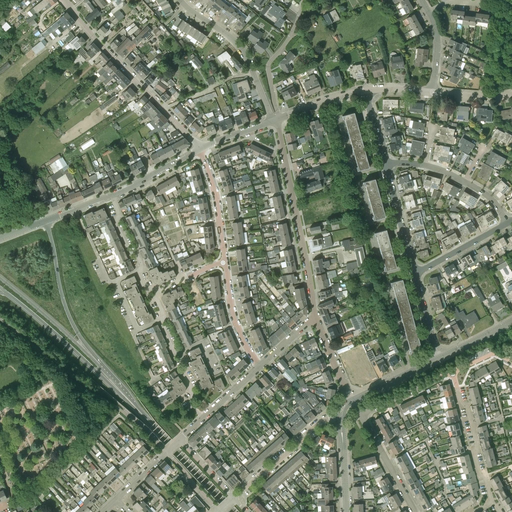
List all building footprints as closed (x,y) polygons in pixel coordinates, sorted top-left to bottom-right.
[(44,11),(53,5),(57,1),(56,0),(42,0),(32,8),(30,10),(34,15),(42,9),(44,11)] [(90,3),(90,2),(87,0),(85,0),(83,2),(90,13),(94,10),(90,3)] [(106,5),(105,4),(101,0),(94,0),(102,9),(106,5)] [(206,8),(208,10),(211,6),(215,0),(209,0),(206,3),(208,5),(206,8)] [(210,10),(212,12),(222,0),(215,0),(211,6),(213,7),(210,10)] [(217,10),(219,12),(227,2),(224,0),(222,0),(212,12),(215,14),(217,10)] [(402,8),(410,4),(407,0),(404,0),(399,3),(402,8)] [(101,36),(104,34),(110,29),(113,26),(113,27),(119,21),(119,22),(125,17),(119,10),(126,4),(123,1),(122,2),(115,7),(110,11),(116,18),(111,22),(112,23),(106,28),(104,25),(96,31),(101,36)] [(162,10),(170,6),(168,1),(167,2),(160,5),(162,10)] [(220,18),(221,17),(229,7),(230,6),(231,4),(227,1),(227,2),(219,12),(221,13),(218,17),(220,18)] [(402,8),(405,14),(413,10),(410,4),(402,8)] [(278,30),(284,21),(281,18),(285,13),(273,5),(268,12),(278,19),(273,26),(278,30)] [(162,10),(165,16),(173,12),(170,6),(162,10)] [(226,16),(227,17),(234,9),(230,6),(229,7),(221,17),(223,19),(226,16)] [(85,19),(88,23),(100,12),(96,8),(85,19)] [(227,22),(228,24),(238,13),(234,9),(227,17),(229,19),(227,22)] [(328,25),(339,19),(335,10),(323,16),(328,25)] [(51,33),(57,28),(71,17),(66,12),(59,18),(59,19),(41,34),(44,38),(51,33)] [(233,22),(235,24),(241,16),(238,13),(228,24),(231,25),(233,22)] [(24,23),(27,25),(36,18),(37,17),(35,15),(24,23)] [(409,24),(417,20),(413,15),(406,19),(409,24)] [(241,30),(246,24),(243,22),(246,19),(241,16),(235,24),(237,25),(234,28),(236,30),(238,28),(241,30)] [(462,24),(469,25),(470,17),(464,16),(463,20),(462,24)] [(67,28),(68,28),(75,22),(71,17),(57,28),(51,33),(55,38),(67,28)] [(173,25),(178,28),(183,21),(178,17),(173,25)] [(36,18),(27,25),(29,28),(30,27),(31,29),(37,24),(39,22),(36,18)] [(182,33),(187,36),(187,34),(192,27),(190,25),(191,25),(193,22),(190,20),(187,24),(188,24),(183,31),(182,31),(182,33)] [(412,30),(420,26),(417,20),(409,24),(412,30)] [(178,28),(182,31),(183,31),(188,24),(187,24),(183,21),(178,28)] [(1,27),(6,32),(11,27),(6,22),(1,27)] [(138,29),(136,27),(133,23),(129,26),(131,29),(127,32),(130,36),(138,29)] [(157,36),(161,32),(157,28),(153,32),(149,28),(148,26),(145,28),(138,34),(139,35),(143,39),(145,37),(147,39),(148,37),(150,39),(155,35),(157,36)] [(412,30),(415,35),(423,31),(420,26),(412,30)] [(187,34),(188,34),(192,37),(197,30),(192,27),(187,34)] [(109,45),(114,50),(121,43),(126,37),(126,32),(123,28),(118,33),(121,36),(122,34),(123,35),(118,41),(116,39),(109,45)] [(196,42),(201,45),(207,37),(204,35),(205,34),(207,32),(204,30),(202,33),(197,30),(192,37),(197,41),(196,42)] [(254,43),(254,44),(255,45),(258,40),(258,41),(263,34),(259,31),(257,33),(252,30),(247,38),(254,43)] [(132,34),(128,38),(115,51),(118,54),(131,41),(135,38),(132,34)] [(132,42),(136,46),(143,39),(139,35),(132,41),(132,42)] [(79,45),(80,46),(85,42),(81,37),(79,39),(77,36),(67,45),(72,51),(79,45)] [(458,52),(463,54),(459,52),(462,44),(450,39),(449,43),(452,45),(453,44),(454,45),(453,49),(452,49),(459,52),(458,52)] [(262,43),(258,41),(258,40),(255,45),(253,48),(261,54),(268,44),(264,41),(262,43)] [(45,47),(40,41),(31,49),(35,54),(45,47)] [(136,46),(132,42),(126,48),(130,52),(136,46)] [(88,61),(91,58),(100,51),(93,43),(89,47),(91,49),(86,53),(82,48),(79,51),(88,62),(88,61)] [(452,52),(454,53),(452,58),(460,61),(463,54),(458,52),(459,52),(452,49),(453,49),(450,48),(448,52),(452,53),(452,52)] [(416,60),(415,60),(415,66),(421,66),(422,61),(426,62),(427,50),(417,49),(416,60)] [(100,61),(96,65),(99,69),(109,60),(100,51),(91,58),(88,61),(92,66),(94,63),(93,61),(98,56),(100,58),(99,59),(100,61)] [(226,59),(227,61),(231,57),(226,51),(216,57),(220,63),(226,59)] [(285,74),(292,70),(290,65),(289,66),(289,64),(292,61),(296,57),(290,52),(288,53),(279,63),(285,74)] [(141,59),(137,55),(136,57),(132,53),(124,60),(129,65),(132,62),(135,64),(140,59),(141,59)] [(181,63),(187,57),(184,54),(178,59),(181,63)] [(187,64),(191,60),(199,69),(203,65),(195,57),(193,54),(190,56),(184,61),(187,64)] [(401,55),(390,57),(392,69),(403,67),(401,55)] [(452,66),(458,69),(460,70),(460,69),(463,62),(460,61),(452,58),(449,56),(448,60),(451,62),(452,61),(454,62),(452,66)] [(231,57),(227,61),(228,61),(231,65),(232,64),(238,70),(242,67),(237,62),(232,57),(231,58),(231,57)] [(147,65),(138,74),(143,79),(150,72),(147,70),(155,63),(153,60),(149,63),(147,65)] [(98,73),(100,76),(102,75),(106,71),(113,64),(110,61),(106,65),(98,73)] [(140,62),(133,69),(138,74),(147,65),(145,63),(143,65),(140,62)] [(377,64),(370,65),(373,73),(375,73),(376,76),(384,74),(381,62),(377,63),(377,64)] [(102,75),(106,79),(110,76),(117,69),(113,64),(106,71),(102,75)] [(349,69),(350,76),(350,77),(351,77),(351,80),(359,78),(360,80),(364,79),(363,74),(367,72),(365,64),(356,67),(356,65),(352,66),(352,68),(349,69)] [(458,69),(452,66),(449,65),(447,69),(451,70),(451,69),(453,70),(451,75),(452,75),(451,78),(453,79),(457,81),(458,81),(459,78),(457,77),(460,70),(460,69),(460,70),(458,69)] [(121,79),(124,76),(117,69),(110,76),(106,79),(103,82),(105,85),(113,78),(116,82),(120,78),(121,79)] [(330,76),(327,77),(330,87),(336,85),(342,83),(337,70),(329,72),(330,76)] [(149,75),(144,80),(149,85),(155,80),(153,79),(157,75),(153,71),(149,75)] [(304,83),(303,83),(308,94),(317,90),(317,91),(321,90),(316,78),(315,78),(314,74),(302,80),(304,83)] [(116,82),(123,89),(130,82),(124,76),(121,79),(120,78),(116,82)] [(166,82),(162,79),(156,87),(163,92),(169,84),(166,82)] [(172,87),(175,84),(171,79),(166,82),(169,84),(172,87)] [(247,79),(235,83),(239,94),(236,95),(238,103),(247,100),(245,93),(250,91),(247,79)] [(286,88),(291,97),(297,94),(292,85),(286,88)] [(126,101),(129,100),(133,96),(134,97),(136,95),(132,91),(133,91),(133,90),(132,91),(129,88),(127,91),(126,90),(121,94),(126,101)] [(285,100),(291,97),(286,88),(280,91),(281,93),(281,94),(285,100)] [(170,98),(169,96),(165,92),(160,97),(165,103),(170,98)] [(114,95),(102,104),(105,108),(117,99),(114,95)] [(140,106),(141,107),(148,100),(144,96),(136,104),(134,100),(129,103),(131,106),(132,105),(136,109),(140,106)] [(76,97),(66,105),(69,108),(78,100),(76,97)] [(177,114),(183,109),(186,107),(187,107),(192,102),(190,99),(186,101),(187,101),(181,107),(178,105),(176,107),(175,107),(175,108),(173,110),(177,114)] [(388,107),(398,107),(398,100),(383,100),(383,105),(383,110),(388,110),(388,107)] [(144,114),(144,113),(145,112),(152,105),(149,101),(140,109),(144,114)] [(246,110),(248,115),(250,120),(257,117),(255,111),(251,113),(248,106),(250,105),(249,102),(244,104),(246,110)] [(424,104),(410,102),(409,112),(414,112),(414,110),(423,111),(423,108),(424,108),(424,107),(423,107),(424,104)] [(155,121),(162,115),(152,105),(145,112),(146,113),(145,114),(148,117),(151,115),(153,118),(154,120),(154,119),(154,120),(155,121)] [(447,121),(448,106),(449,106),(438,105),(437,112),(441,112),(440,121),(442,121),(442,123),(446,123),(446,121),(447,121)] [(469,113),(469,112),(469,107),(457,106),(457,107),(458,107),(457,115),(457,118),(463,119),(463,121),(468,121),(469,113)] [(184,117),(185,116),(187,114),(188,114),(189,113),(190,111),(187,107),(186,107),(183,109),(177,114),(182,119),(184,117)] [(501,120),(511,118),(511,107),(511,109),(502,111),(503,112),(500,113),(501,120)] [(486,121),(492,122),(493,110),(487,110),(487,109),(487,110),(483,110),(483,109),(477,108),(476,115),(486,116),(486,121)] [(189,113),(190,115),(183,121),(188,126),(196,118),(192,114),(194,111),(192,109),(190,111),(189,113)] [(239,113),(243,123),(248,121),(246,116),(248,115),(246,110),(239,113)] [(220,129),(221,128),(222,131),(227,129),(224,121),(222,116),(215,118),(212,112),(208,114),(209,118),(211,117),(212,121),(213,124),(216,123),(217,124),(218,123),(220,129)] [(237,125),(243,123),(239,113),(233,115),(237,125)] [(343,116),(348,134),(359,131),(354,113),(342,116),(343,116)] [(384,119),(382,120),(384,126),(392,124),(395,123),(393,117),(392,117),(392,115),(390,115),(388,114),(383,115),(384,119)] [(157,132),(158,133),(168,126),(170,124),(170,123),(169,124),(167,121),(162,115),(155,121),(154,120),(150,122),(155,128),(150,132),(152,135),(157,132)] [(225,120),(228,128),(233,127),(232,124),(233,124),(230,118),(225,120)] [(324,131),(322,126),(321,122),(318,122),(317,120),(310,122),(312,128),(311,129),(314,137),(315,137),(315,139),(322,137),(322,135),(321,132),(324,131)] [(410,120),(408,128),(411,128),(423,131),(425,124),(420,123),(421,121),(419,120),(418,122),(410,120)] [(195,133),(196,131),(201,126),(197,121),(195,122),(189,127),(195,133)] [(389,135),(398,132),(397,129),(394,130),(392,124),(384,126),(386,132),(389,132),(389,135)] [(209,136),(216,133),(213,125),(206,127),(209,136)] [(482,133),(483,129),(476,129),(476,125),(472,125),(472,132),(472,134),(482,138),(482,133)] [(454,137),(455,129),(449,128),(449,127),(447,127),(447,128),(442,127),(441,134),(454,137)] [(416,138),(418,138),(418,137),(422,138),(423,131),(411,128),(410,131),(408,130),(407,135),(416,137),(416,138)] [(507,144),(509,141),(511,142),(511,136),(511,137),(511,136),(511,135),(505,132),(505,133),(496,128),(491,138),(494,140),(496,137),(500,139),(500,140),(501,139),(508,143),(507,144)] [(353,152),(364,150),(359,131),(348,134),(353,152)] [(287,143),(295,140),(293,132),(285,134),(287,143)] [(390,137),(392,144),(400,142),(401,142),(399,135),(398,135),(398,134),(398,132),(389,135),(390,137)] [(177,142),(181,150),(189,145),(189,144),(180,133),(172,138),(173,141),(175,140),(176,142),(176,143),(177,142)] [(439,141),(454,144),(455,137),(454,137),(441,134),(439,141)] [(92,138),(80,146),(83,150),(95,142),(92,138)] [(459,142),(464,145),(461,151),(462,151),(468,155),(474,144),(462,138),(459,142)] [(287,143),(289,150),(297,149),(296,146),(300,145),(298,139),(295,140),(287,143)] [(405,146),(422,149),(424,143),(412,140),(411,143),(406,142),(406,145),(405,145),(405,146)] [(176,142),(170,145),(174,153),(181,150),(177,142),(176,143),(176,142)] [(406,154),(405,150),(405,146),(405,145),(401,145),(400,142),(392,144),(389,144),(391,151),(399,149),(402,148),(402,154),(406,154)] [(247,152),(252,154),(256,147),(251,144),(250,146),(247,145),(244,150),(247,151),(247,152)] [(163,149),(167,157),(174,153),(170,145),(163,149)] [(242,153),(245,152),(243,146),(240,147),(239,145),(233,147),(236,155),(242,153)] [(434,152),(448,155),(450,148),(443,146),(443,147),(436,145),(434,152)] [(422,149),(405,146),(405,150),(410,150),(409,154),(421,156),(422,149)] [(228,149),(231,157),(236,155),(233,147),(228,149)] [(261,149),(256,147),(252,154),(257,157),(261,149)] [(160,161),(167,157),(163,149),(156,152),(160,161)] [(229,158),(231,157),(228,149),(223,151),(226,159),(229,158)] [(261,149),(257,157),(262,159),(266,152),(261,149)] [(358,170),(357,171),(369,168),(364,150),(353,152),(358,170)] [(222,163),(221,161),(226,159),(223,151),(218,153),(218,154),(214,155),(218,164),(222,163)] [(468,155),(462,151),(456,162),(464,166),(470,156),(468,155)] [(154,164),(160,161),(156,152),(150,156),(154,164)] [(267,161),(266,163),(269,165),(272,159),(269,158),(271,154),(266,152),(262,159),(267,161)] [(448,155),(434,152),(433,159),(447,162),(448,155)] [(485,164),(492,168),(492,167),(493,168),(495,165),(499,167),(501,164),(503,165),(506,159),(499,155),(497,154),(496,154),(492,152),(485,164)] [(138,158),(136,154),(131,156),(140,172),(145,169),(141,160),(138,162),(136,159),(138,158)] [(129,166),(133,175),(140,172),(131,156),(130,157),(130,158),(126,161),(129,166)] [(54,174),(57,172),(59,170),(54,162),(45,168),(50,176),(51,175),(54,174)] [(492,168),(485,164),(484,163),(482,167),(483,168),(482,170),(478,176),(485,179),(487,175),(489,177),(494,169),(493,168),(492,167),(492,168)] [(62,168),(65,174),(71,171),(68,165),(62,168)] [(323,177),(325,177),(321,165),(320,165),(317,167),(312,168),(314,175),(316,181),(324,178),(323,177)] [(234,172),(235,172),(234,172),(234,169),(231,170),(231,167),(218,171),(220,177),(228,174),(234,172)] [(301,180),(314,175),(312,168),(298,173),(301,180)] [(112,170),(107,173),(113,185),(122,181),(119,174),(114,176),(112,170)] [(222,182),(230,180),(229,176),(237,174),(236,172),(234,172),(235,172),(234,172),(228,174),(220,177),(222,182)] [(412,181),(410,174),(408,175),(407,172),(400,174),(401,177),(398,178),(400,184),(403,183),(408,181),(411,181),(412,181)] [(96,176),(99,182),(103,190),(112,186),(107,174),(103,176),(102,173),(96,176)] [(92,185),(96,193),(103,190),(99,182),(96,176),(96,174),(89,177),(92,185)] [(47,178),(50,185),(55,182),(54,181),(51,175),(50,176),(47,178)] [(429,189),(429,187),(432,177),(426,175),(425,178),(420,176),(420,177),(422,185),(423,188),(429,189)] [(174,187),(179,184),(175,176),(170,179),(174,187)] [(312,182),(315,190),(322,187),(324,186),(323,183),(326,182),(325,177),(323,177),(324,178),(316,181),(312,182)] [(432,177),(429,187),(437,190),(440,179),(432,177)] [(49,200),(45,193),(47,191),(40,178),(35,181),(37,185),(33,187),(39,196),(41,198),(44,203),(49,200)] [(169,189),(174,187),(170,179),(165,182),(169,189)] [(223,187),(231,185),(236,183),(242,181),(241,179),(231,182),(230,180),(222,182),(223,187)] [(364,182),(369,201),(380,198),(375,179),(363,182),(363,183),(364,182)] [(509,188),(501,180),(494,188),(497,190),(498,189),(504,195),(503,194),(509,188)] [(404,189),(405,192),(413,190),(411,181),(408,181),(403,183),(404,189)] [(165,192),(169,189),(165,182),(161,184),(165,192)] [(306,193),(315,190),(312,182),(303,185),(306,193)] [(441,190),(445,191),(445,190),(449,192),(452,186),(445,182),(441,190)] [(225,193),(238,189),(236,183),(231,185),(223,187),(225,193)] [(160,195),(165,192),(161,184),(156,187),(160,195)] [(86,188),(90,196),(96,193),(92,185),(86,188)] [(452,195),(455,197),(459,189),(452,186),(449,192),(448,193),(447,196),(450,198),(450,197),(451,197),(452,195)] [(79,191),(80,192),(83,199),(90,196),(86,188),(80,191),(79,191)] [(73,192),(76,201),(83,199),(80,192),(79,191),(80,191),(79,189),(74,191),(73,192)] [(149,200),(155,197),(151,190),(145,193),(149,200)] [(414,193),(414,191),(413,190),(405,192),(406,195),(403,196),(405,203),(413,200),(412,194),(414,193)] [(59,208),(65,206),(62,198),(62,197),(59,191),(57,192),(58,195),(59,199),(56,200),(56,201),(57,201),(59,208)] [(459,200),(466,204),(470,196),(464,192),(459,200)] [(65,206),(73,203),(69,193),(68,193),(69,196),(62,198),(65,206)] [(139,202),(142,201),(139,193),(134,196),(137,203),(137,204),(139,203),(140,203),(139,202)] [(137,203),(134,196),(133,195),(128,197),(131,204),(134,203),(134,204),(137,203)] [(162,205),(161,202),(158,197),(158,196),(155,198),(155,199),(155,200),(160,209),(163,207),(162,205)] [(466,204),(472,208),(477,200),(470,196),(466,204)] [(49,200),(53,210),(59,208),(57,201),(56,201),(56,200),(55,197),(49,200)] [(129,207),(128,206),(131,204),(128,197),(122,200),(123,201),(126,208),(127,208),(129,207)] [(198,204),(207,203),(206,197),(197,199),(198,202),(190,203),(190,206),(193,206),(194,205),(198,204)] [(373,220),(385,217),(380,198),(369,201),(374,220),(373,220)] [(410,208),(410,211),(421,208),(421,205),(415,206),(413,200),(405,203),(407,209),(410,208)] [(456,200),(452,206),(449,212),(460,213),(461,211),(455,208),(459,202),(456,200)] [(124,209),(125,210),(127,209),(127,208),(126,208),(123,201),(118,203),(121,210),(124,209)] [(275,214),(283,212),(282,206),(274,208),(271,209),(272,212),(265,213),(265,216),(267,215),(269,215),(275,213),(275,214)] [(100,222),(101,222),(108,218),(103,208),(92,213),(92,211),(83,215),(88,226),(96,222),(96,221),(98,220),(100,222)] [(418,219),(421,218),(420,212),(422,211),(421,208),(410,211),(411,214),(413,220),(418,219)] [(483,215),(488,223),(495,220),(490,211),(483,215)] [(128,223),(135,220),(134,217),(135,217),(134,214),(130,216),(125,218),(128,223)] [(481,227),(488,223),(483,215),(477,219),(481,227)] [(100,225),(101,228),(112,223),(109,218),(108,218),(101,222),(102,224),(100,225)] [(414,227),(415,229),(424,227),(423,224),(421,218),(418,219),(413,220),(410,221),(412,227),(414,227)] [(131,228),(139,225),(139,224),(138,222),(137,223),(135,220),(128,223),(130,229),(131,228)] [(473,226),(471,222),(465,225),(470,233),(476,230),(473,226)] [(106,232),(114,228),(112,223),(101,228),(100,228),(103,233),(106,232)] [(139,224),(139,225),(131,228),(134,233),(141,230),(140,227),(141,226),(140,224),(139,224)] [(321,232),(321,231),(320,226),(320,225),(319,226),(309,228),(311,234),(320,232),(321,232)] [(463,235),(464,237),(470,233),(465,225),(458,229),(462,235),(463,235)] [(415,240),(423,237),(422,231),(425,230),(424,227),(415,229),(416,232),(413,233),(415,240)] [(109,237),(116,234),(114,228),(106,232),(107,235),(108,234),(109,237)] [(136,238),(144,234),(143,232),(142,232),(141,230),(134,233),(136,238)] [(375,233),(380,252),(391,249),(386,230),(374,233),(375,233)] [(440,240),(445,247),(451,244),(445,233),(446,233),(445,233),(442,234),(440,230),(435,232),(436,239),(440,238),(441,240),(440,240)] [(458,240),(452,230),(449,232),(446,233),(445,233),(451,244),(458,240)] [(110,243),(119,239),(116,234),(109,237),(110,240),(109,240),(110,243)] [(138,243),(146,240),(145,237),(144,234),(136,238),(138,243)] [(345,267),(347,272),(366,263),(360,237),(354,238),(354,240),(350,241),(349,240),(341,241),(342,243),(341,244),(343,246),(344,251),(354,249),(357,261),(345,264),(346,267),(345,267)] [(429,246),(428,243),(425,243),(423,237),(415,240),(417,246),(419,245),(420,248),(429,246)] [(511,243),(509,238),(505,240),(504,237),(499,240),(505,250),(508,248),(507,247),(511,245),(511,247),(511,243)] [(314,247),(322,245),(321,238),(312,240),(314,247)] [(114,247),(121,244),(119,239),(110,243),(111,245),(112,245),(114,247)] [(138,243),(141,249),(148,246),(149,245),(148,242),(147,243),(146,240),(138,243)] [(502,252),(505,250),(499,240),(494,242),(496,246),(492,247),(496,254),(502,251),(502,252)] [(213,243),(205,244),(206,253),(213,252),(213,248),(214,248),(213,243)] [(115,253),(123,249),(121,244),(114,247),(115,250),(114,251),(115,253)] [(493,254),(493,255),(496,254),(492,247),(488,249),(487,245),(482,248),(486,255),(487,258),(493,254)] [(139,249),(141,255),(149,252),(148,249),(148,248),(148,246),(141,249),(139,249)] [(429,246),(420,248),(421,251),(418,252),(420,258),(428,256),(427,250),(430,249),(429,246)] [(484,256),(486,255),(482,248),(477,250),(479,254),(475,256),(479,262),(485,259),(484,256)] [(118,258),(126,254),(123,249),(115,253),(116,255),(117,255),(118,258)] [(284,256),(292,254),(291,249),(286,250),(279,252),(280,257),(284,256)] [(384,271),(396,268),(394,259),(391,249),(380,252),(385,270),(384,271)] [(144,260),(152,256),(151,254),(150,254),(149,252),(141,255),(144,260)] [(194,255),(198,263),(203,260),(200,253),(194,255)] [(120,260),(119,261),(120,264),(121,263),(128,260),(128,259),(126,254),(118,258),(120,260)] [(479,262),(475,256),(472,258),(470,254),(465,257),(469,264),(471,267),(476,265),(476,264),(479,262)] [(193,265),(198,263),(194,255),(189,257),(193,265)] [(146,265),(153,262),(152,259),(153,259),(152,256),(144,260),(146,265)] [(188,267),(193,265),(189,257),(184,259),(188,267)] [(467,266),(469,264),(465,257),(460,260),(462,263),(459,265),(462,271),(468,268),(467,266)] [(314,267),(329,264),(328,261),(322,262),(321,258),(312,260),(314,267)] [(123,265),(124,267),(124,268),(132,264),(129,259),(128,259),(128,260),(121,263),(122,265),(123,265)] [(183,270),(188,267),(184,259),(179,262),(183,270)] [(148,270),(157,267),(157,266),(156,264),(155,264),(153,262),(146,265),(148,270)] [(462,271),(459,265),(455,267),(453,263),(448,266),(452,274),(455,272),(456,274),(462,271)] [(134,270),(132,264),(124,268),(124,267),(120,269),(120,270),(121,270),(123,274),(122,275),(134,270)] [(315,273),(324,271),(324,268),(330,266),(329,264),(314,267),(315,273)] [(450,275),(452,274),(448,266),(444,269),(445,272),(442,274),(444,278),(447,284),(450,282),(448,279),(451,277),(450,275)] [(151,275),(159,272),(157,267),(148,270),(151,275)] [(168,271),(171,279),(176,276),(173,269),(168,271)] [(166,281),(171,279),(168,271),(167,270),(162,273),(166,281)] [(158,284),(166,281),(162,273),(162,272),(160,271),(159,272),(151,275),(154,283),(158,284)] [(316,275),(317,281),(327,279),(333,278),(332,274),(325,276),(325,273),(316,275)] [(285,285),(286,288),(293,287),(292,283),(297,282),(296,276),(294,276),(293,274),(282,276),(284,285),(285,285)] [(129,300),(131,304),(142,299),(139,292),(138,293),(135,286),(138,285),(134,276),(124,280),(126,284),(124,284),(127,290),(124,291),(125,295),(127,294),(128,297),(130,297),(131,299),(129,300)] [(437,277),(429,279),(430,285),(436,284),(439,283),(439,281),(437,277)] [(317,281),(319,289),(329,287),(327,279),(317,281)] [(390,283),(391,283),(396,300),(407,297),(404,289),(402,279),(390,283)] [(506,301),(509,299),(510,301),(511,300),(511,299),(511,298),(511,284),(511,285),(510,284),(509,283),(508,283),(505,284),(505,285),(505,286),(507,289),(509,288),(510,291),(507,293),(507,294),(507,295),(503,297),(506,301)] [(433,294),(441,292),(441,289),(438,290),(436,284),(430,285),(428,286),(429,292),(432,292),(433,294)] [(179,296),(184,293),(181,286),(175,289),(179,296)] [(474,298),(477,296),(473,289),(471,286),(464,290),(467,294),(470,292),(474,298)] [(477,296),(479,299),(481,302),(485,300),(478,287),(473,289),(477,296)] [(285,288),(276,290),(283,298),(286,295),(285,295),(289,295),(288,291),(286,291),(285,288)] [(297,303),(305,298),(303,288),(294,289),(296,303),(297,303)] [(321,298),(326,297),(326,296),(331,295),(330,294),(334,293),(339,292),(338,288),(329,290),(319,292),(320,292),(319,293),(319,295),(320,295),(321,298)] [(179,297),(179,296),(175,289),(170,291),(174,299),(179,297)] [(174,300),(174,299),(170,291),(163,294),(161,299),(164,306),(173,302),(174,302),(174,300)] [(433,305),(441,302),(445,301),(443,295),(442,295),(441,292),(433,294),(434,298),(431,298),(433,305)] [(489,302),(488,302),(490,306),(491,305),(493,310),(496,309),(496,311),(500,309),(499,307),(503,305),(498,298),(500,297),(497,293),(494,295),(493,294),(490,296),(490,297),(487,299),(489,302)] [(290,307),(292,305),(288,300),(287,299),(288,299),(287,297),(286,295),(283,298),(286,302),(289,304),(290,307)] [(396,300),(401,318),(412,315),(407,297),(396,300)] [(302,309),(306,306),(305,298),(297,303),(299,307),(300,310),(301,310),(302,309)] [(325,303),(327,308),(329,308),(337,304),(334,298),(325,303)] [(142,299),(131,304),(133,307),(134,307),(135,309),(134,310),(135,313),(134,314),(136,318),(135,318),(136,320),(139,319),(138,317),(139,316),(141,322),(143,321),(144,325),(154,320),(150,311),(147,312),(144,306),(145,305),(142,299)] [(164,306),(167,311),(175,308),(173,302),(164,306)] [(291,317),(297,325),(302,321),(296,314),(295,312),(295,313),(294,311),(292,309),(290,307),(289,304),(286,302),(281,306),(284,308),(291,317)] [(436,316),(443,312),(446,311),(445,308),(443,309),(441,302),(433,305),(434,311),(435,311),(436,316)] [(214,311),(223,309),(221,303),(213,305),(214,308),(206,310),(206,313),(214,311)] [(329,308),(327,308),(325,303),(318,306),(322,316),(328,314),(328,313),(334,311),(333,309),(330,310),(329,308)] [(302,309),(301,310),(300,310),(298,312),(297,311),(295,312),(296,314),(302,321),(307,317),(307,316),(308,315),(308,314),(306,306),(302,309)] [(167,311),(169,316),(177,313),(175,310),(176,310),(175,307),(175,308),(167,311)] [(455,307),(452,309),(457,319),(458,321),(462,319),(465,324),(465,325),(467,329),(472,326),(471,324),(473,323),(473,324),(479,320),(474,311),(466,316),(463,311),(459,313),(455,307)] [(215,316),(224,314),(223,309),(214,311),(206,313),(207,315),(209,315),(210,318),(215,316)] [(283,321),(291,330),(297,325),(291,317),(290,318),(285,312),(284,312),(281,314),(281,315),(282,316),(280,318),(281,319),(283,321)] [(450,338),(456,335),(452,328),(449,323),(445,316),(443,312),(436,316),(435,317),(437,321),(442,318),(447,329),(445,330),(449,339),(450,338)] [(173,321),(180,318),(179,315),(178,316),(177,313),(169,316),(172,322),(173,321)] [(326,328),(333,325),(338,323),(334,314),(329,316),(328,314),(322,316),(323,320),(326,328)] [(366,329),(360,314),(353,317),(355,321),(356,320),(358,325),(358,326),(360,329),(361,331),(366,329)] [(406,336),(417,334),(412,315),(401,318),(406,336)] [(173,321),(175,327),(182,323),(181,320),(182,320),(181,317),(180,318),(173,321)] [(280,327),(280,328),(286,335),(291,330),(283,321),(281,319),(280,318),(280,317),(276,321),(278,323),(278,324),(280,327)] [(274,332),(273,333),(280,340),(286,335),(280,328),(280,327),(279,328),(277,325),(276,323),(272,319),(270,320),(271,326),(271,327),(272,330),(274,332)] [(455,320),(449,323),(452,328),(456,335),(461,332),(455,320)] [(338,323),(333,325),(326,328),(328,332),(331,339),(345,333),(340,322),(338,323)] [(177,332),(186,328),(185,325),(184,326),(182,323),(175,327),(177,332)] [(152,333),(160,330),(157,324),(150,328),(147,329),(149,334),(152,333)] [(253,336),(260,333),(258,327),(250,331),(253,336)] [(180,337),(187,333),(186,331),(187,330),(186,328),(177,332),(180,337)] [(361,332),(361,331),(360,329),(351,332),(343,335),(340,336),(340,337),(338,337),(339,340),(341,339),(342,341),(346,340),(346,339),(353,336),(353,337),(358,334),(358,333),(361,332)] [(155,338),(162,335),(160,330),(152,333),(153,336),(155,338)] [(223,338),(231,335),(228,330),(226,330),(221,333),(223,338)] [(190,338),(190,337),(189,336),(188,336),(187,333),(180,337),(182,342),(190,338)] [(255,341),(263,338),(260,333),(253,336),(255,341)] [(273,333),(268,337),(271,348),(280,340),(273,333)] [(417,334),(406,336),(411,354),(410,355),(422,352),(419,342),(417,334)] [(156,344),(165,340),(162,335),(155,338),(156,341),(155,342),(156,344)] [(225,343),(233,340),(231,335),(223,338),(225,343)] [(190,338),(182,342),(184,347),(192,344),(190,341),(191,340),(190,338)] [(257,346),(265,343),(263,338),(255,341),(257,346)] [(312,351),(312,350),(313,350),(318,348),(317,345),(314,338),(308,341),(312,351)] [(157,346),(158,346),(159,349),(165,346),(167,346),(165,340),(156,344),(157,346)] [(227,346),(219,349),(220,352),(235,345),(233,340),(225,343),(227,346)] [(336,351),(338,354),(355,347),(353,344),(352,344),(351,340),(346,342),(348,346),(336,351)] [(302,351),(305,356),(313,353),(312,350),(312,351),(308,341),(302,343),(305,349),(302,351)] [(265,343),(257,346),(259,351),(261,350),(264,355),(269,350),(268,348),(267,348),(265,343)] [(222,354),(229,351),(230,354),(238,350),(235,345),(220,352),(217,354),(216,354),(217,356),(218,356),(219,360),(224,358),(222,354)] [(158,353),(159,356),(168,352),(165,346),(159,349),(158,349),(159,352),(158,353)] [(196,375),(207,370),(204,363),(203,364),(200,358),(203,356),(199,347),(189,351),(190,355),(189,355),(191,361),(188,362),(190,366),(191,366),(193,369),(194,368),(196,371),(194,371),(196,375)] [(301,351),(299,353),(294,348),(289,352),(295,358),(298,355),(301,358),(304,355),(301,351)] [(370,362),(374,360),(376,359),(375,357),(372,350),(371,351),(369,351),(369,352),(366,353),(370,362)] [(162,360),(170,357),(168,352),(159,356),(160,358),(161,357),(162,360)] [(292,360),(295,358),(289,352),(285,356),(289,361),(287,363),(290,366),(292,364),(294,362),(292,360)] [(345,356),(347,361),(356,357),(353,352),(345,356)] [(380,354),(379,358),(375,361),(380,371),(381,370),(382,372),(388,369),(385,363),(387,362),(386,362),(384,356),(383,353),(380,354)] [(388,354),(384,356),(386,362),(388,361),(391,366),(392,367),(395,366),(395,364),(398,362),(393,353),(389,356),(388,354)] [(163,363),(164,366),(172,362),(170,357),(162,360),(164,363),(163,363)] [(313,367),(324,362),(322,357),(315,360),(308,364),(309,366),(308,367),(308,369),(309,368),(309,369),(313,367)] [(358,362),(356,357),(347,361),(350,366),(358,362)] [(239,363),(244,369),(249,365),(243,359),(239,363)] [(286,366),(287,365),(281,359),(277,364),(282,370),(284,371),(287,368),(286,366)] [(491,364),(496,372),(501,369),(496,361),(492,364),(491,364)] [(165,368),(166,368),(167,371),(175,367),(172,362),(164,366),(165,368)] [(310,371),(310,373),(326,366),(324,362),(313,367),(309,369),(309,368),(308,369),(309,369),(307,370),(308,372),(310,371)] [(235,367),(240,373),(244,369),(239,363),(235,367)] [(486,367),(490,374),(490,375),(496,372),(491,364),(490,364),(490,365),(486,367)] [(485,377),(490,374),(486,367),(485,366),(481,369),(480,369),(485,377)] [(231,370),(236,377),(240,373),(235,367),(231,370)] [(354,377),(364,372),(363,372),(361,367),(352,371),(355,376),(354,377)] [(274,383),(275,384),(283,376),(282,374),(279,371),(277,373),(272,368),(267,372),(276,381),(274,383)] [(297,373),(292,368),(290,370),(288,368),(282,374),(283,376),(286,379),(290,383),(296,378),(296,377),(295,375),(297,373)] [(480,380),(485,377),(480,369),(479,370),(475,373),(480,380)] [(210,376),(207,370),(196,375),(198,379),(199,378),(200,381),(198,381),(200,384),(198,385),(200,389),(203,388),(204,390),(206,393),(207,392),(209,396),(219,391),(218,390),(225,387),(224,385),(224,384),(221,378),(221,377),(214,380),(215,382),(212,383),(209,377),(210,376)] [(236,377),(231,370),(226,374),(232,381),(236,377)] [(318,380),(330,375),(328,370),(321,373),(322,375),(321,376),(312,380),(313,382),(316,381),(318,380)] [(168,375),(171,380),(178,375),(174,371),(168,375)] [(364,372),(354,377),(357,382),(358,381),(358,382),(362,381),(362,380),(366,377),(364,372)] [(469,388),(478,386),(477,382),(480,380),(475,373),(470,376),(471,378),(469,380),(471,386),(468,386),(469,388)] [(170,381),(173,385),(181,380),(178,375),(171,380),(170,381)] [(268,389),(272,384),(264,375),(259,379),(268,389)] [(332,382),(331,379),(332,379),(330,375),(318,380),(316,381),(317,383),(324,380),(325,383),(325,382),(325,385),(328,385),(328,384),(332,382)] [(306,388),(307,386),(307,384),(305,384),(303,381),(303,379),(298,381),(300,387),(306,388)] [(173,388),(178,396),(185,391),(186,387),(181,380),(173,385),(172,386),(172,387),(173,388)] [(263,392),(261,389),(255,383),(250,388),(256,394),(258,396),(261,394),(263,392),(268,397),(270,395),(266,390),(263,392)] [(315,390),(316,390),(334,394),(335,390),(333,389),(333,385),(328,384),(328,385),(327,388),(327,390),(322,389),(323,388),(318,387),(318,388),(312,387),(309,386),(307,386),(306,388),(311,389),(315,390)] [(470,394),(479,392),(478,386),(469,388),(470,393),(470,394)] [(173,399),(178,396),(173,388),(168,392),(173,399)] [(251,399),(256,394),(250,388),(245,392),(251,399)] [(169,402),(173,399),(168,392),(166,389),(162,392),(164,395),(164,396),(169,402)] [(286,397),(280,390),(278,392),(284,398),(286,397)] [(305,392),(314,401),(322,410),(326,407),(321,401),(319,403),(316,399),(317,398),(315,397),(315,395),(306,390),(305,392)] [(315,393),(326,396),(325,398),(333,399),(334,394),(316,390),(315,393)] [(314,401),(305,392),(302,395),(306,399),(304,401),(306,403),(312,410),(314,408),(318,414),(322,410),(314,401)] [(481,397),(479,392),(470,394),(470,395),(472,400),(481,397)] [(237,396),(246,405),(249,402),(242,394),(241,395),(239,394),(237,396)] [(423,403),(426,402),(422,395),(416,398),(420,405),(423,403)] [(446,402),(453,401),(452,395),(445,397),(441,398),(443,403),(446,402)] [(164,406),(169,402),(164,396),(161,397),(161,396),(159,398),(164,406)] [(235,401),(242,408),(246,405),(237,396),(235,398),(236,399),(235,401)] [(473,405),(484,403),(485,402),(483,396),(481,397),(472,400),(473,405)] [(159,409),(164,406),(159,398),(157,399),(157,400),(155,402),(159,409)] [(420,406),(420,405),(416,398),(411,400),(415,409),(420,406)] [(405,403),(410,412),(410,411),(415,409),(411,400),(405,403)] [(238,412),(242,408),(235,401),(233,402),(232,401),(230,403),(238,412)] [(300,407),(311,420),(315,417),(314,416),(316,414),(312,410),(306,403),(306,402),(300,407)] [(234,415),(238,412),(230,403),(227,405),(229,406),(227,408),(234,415)] [(400,405),(404,415),(410,413),(410,411),(410,412),(405,403),(400,405)] [(473,411),(473,412),(483,409),(486,408),(485,405),(484,403),(473,405),(472,406),(473,411)] [(306,424),(308,423),(311,420),(300,407),(299,408),(298,407),(294,410),(298,414),(299,416),(300,417),(306,424)] [(222,410),(230,419),(234,415),(227,408),(226,409),(224,408),(222,410)] [(449,416),(457,414),(455,408),(447,410),(445,413),(446,417),(449,416)] [(474,412),(475,417),(484,415),(487,414),(486,411),(483,412),(483,409),(473,412),(474,412)] [(220,422),(225,418),(219,411),(213,416),(220,422)] [(378,425),(384,421),(387,419),(384,414),(375,420),(378,425)] [(445,423),(450,422),(458,420),(457,414),(449,416),(446,417),(443,418),(444,420),(444,421),(444,420),(445,423)] [(475,418),(476,423),(486,421),(484,415),(475,417),(475,418)] [(220,430),(216,426),(220,422),(213,416),(208,421),(214,428),(218,432),(220,430)] [(293,425),(299,431),(306,424),(300,417),(292,423),(293,425)] [(211,430),(214,428),(208,421),(203,425),(213,437),(216,435),(213,431),(212,432),(211,430)] [(378,425),(380,430),(387,426),(384,421),(378,425)] [(114,431),(118,435),(121,437),(124,434),(121,432),(117,428),(113,423),(109,427),(113,431),(114,431)] [(450,431),(459,429),(458,423),(449,425),(450,431)] [(212,438),(213,437),(203,425),(196,432),(202,438),(206,443),(207,444),(210,442),(209,441),(209,440),(207,437),(209,435),(212,438)] [(293,425),(288,429),(294,435),(299,431),(293,425)] [(479,433),(488,431),(487,425),(478,427),(479,432),(479,433)] [(383,435),(390,431),(387,426),(380,430),(383,435)] [(278,433),(286,442),(290,439),(282,430),(278,433)] [(386,440),(393,436),(390,431),(383,435),(386,440)] [(479,434),(481,439),(488,437),(490,437),(488,431),(479,433),(479,434)] [(201,447),(204,444),(200,440),(202,438),(196,432),(192,436),(197,443),(201,447)] [(274,437),(282,446),(286,442),(278,433),(274,437)] [(322,434),(320,438),(318,436),(314,442),(317,445),(320,442),(324,444),(328,437),(322,434)] [(201,450),(196,444),(197,443),(192,436),(188,440),(188,442),(198,453),(201,450)] [(270,440),(278,449),(282,446),(274,437),(270,440)] [(328,437),(324,444),(330,447),(333,439),(328,437)] [(480,444),(481,445),(490,443),(488,437),(481,439),(479,439),(481,444),(480,444)] [(396,439),(388,443),(391,449),(399,445),(401,444),(398,439),(396,439)] [(138,449),(144,456),(145,454),(146,454),(149,452),(146,448),(147,447),(141,440),(138,443),(142,447),(138,449)] [(270,440),(267,444),(274,452),(278,449),(270,440)] [(454,448),(461,447),(461,446),(460,441),(451,443),(452,446),(449,447),(449,450),(453,449),(454,449),(454,448)] [(483,450),(491,448),(490,443),(481,445),(481,446),(482,451),(483,450)] [(263,447),(270,456),(274,452),(267,444),(263,447)] [(394,454),(402,450),(399,445),(391,449),(394,454)] [(201,450),(198,453),(204,459),(211,452),(205,446),(201,450)] [(461,446),(461,447),(454,448),(454,449),(455,454),(464,452),(463,447),(463,446),(461,446)] [(259,450),(267,459),(270,456),(263,447),(259,450)] [(484,451),(485,456),(494,454),(492,448),(491,448),(483,450),(483,451),(484,451)] [(134,453),(140,460),(144,456),(138,449),(134,453)] [(204,460),(209,465),(218,456),(223,451),(220,449),(213,456),(214,456),(214,457),(211,454),(204,460)] [(255,454),(263,463),(267,459),(259,450),(255,454)] [(306,453),(311,458),(315,456),(309,450),(306,453)] [(305,463),(309,460),(301,451),(297,454),(305,463)] [(132,455),(130,458),(136,464),(140,460),(134,453),(132,455)] [(328,462),(336,462),(335,456),(335,453),(328,454),(323,454),(323,455),(323,457),(325,457),(325,463),(328,463),(328,462)] [(396,458),(399,463),(407,458),(404,453),(396,458)] [(99,455),(97,457),(102,462),(104,464),(106,463),(104,461),(107,458),(103,454),(101,456),(99,455)] [(251,457),(259,466),(263,463),(255,454),(251,457)] [(301,467),(305,463),(297,454),(293,458),(301,467)] [(460,462),(469,460),(468,454),(459,456),(460,462)] [(486,462),(495,459),(494,454),(485,456),(486,461),(486,462)] [(124,459),(131,468),(136,464),(130,458),(128,455),(124,459)] [(213,469),(214,467),(216,469),(223,461),(224,461),(222,458),(221,459),(218,456),(209,465),(213,469)] [(247,461),(255,469),(259,466),(251,457),(247,461)] [(297,470),(301,467),(293,458),(289,461),(297,470)] [(399,463),(401,468),(410,463),(407,458),(399,463)] [(121,466),(127,472),(131,468),(124,459),(123,459),(119,463),(121,466)] [(366,470),(365,466),(363,459),(358,461),(361,472),(366,470)] [(495,459),(486,462),(487,463),(488,468),(497,465),(495,459)] [(462,468),(471,466),(469,460),(460,462),(462,468)] [(169,470),(171,472),(173,470),(164,461),(159,465),(166,472),(169,470)] [(229,468),(223,461),(216,469),(217,470),(215,472),(220,477),(221,476),(224,472),(229,468)] [(246,466),(246,467),(251,473),(255,469),(247,461),(244,464),(246,466)] [(293,473),(297,470),(289,461),(285,465),(293,473)] [(355,473),(361,472),(358,461),(352,462),(355,473)] [(405,473),(412,470),(413,469),(410,463),(401,468),(404,473),(405,473)] [(108,469),(117,478),(118,477),(119,477),(121,474),(123,476),(121,474),(117,470),(117,469),(115,467),(115,468),(113,465),(108,469)] [(289,477),(293,473),(285,465),(282,468),(289,477)] [(117,469),(117,470),(121,474),(123,476),(126,474),(126,473),(127,472),(121,466),(117,469)] [(462,468),(463,474),(465,473),(473,471),(472,471),(471,466),(462,468)] [(158,478),(163,473),(157,467),(150,474),(156,481),(162,486),(166,491),(168,488),(158,478)] [(285,480),(289,477),(282,468),(278,472),(285,480)] [(107,476),(112,482),(117,478),(108,469),(104,473),(107,476)] [(403,474),(406,479),(415,475),(412,470),(405,473),(404,473),(403,474)] [(465,473),(466,479),(475,477),(473,471),(472,471),(473,471),(465,473)] [(281,484),(285,480),(278,472),(274,475),(281,484)] [(237,475),(234,473),(225,481),(233,489),(242,481),(237,476),(239,475),(238,474),(237,475)] [(85,478),(81,474),(76,478),(80,482),(83,480),(85,483),(87,481),(85,478)] [(158,493),(161,490),(153,483),(156,481),(150,474),(144,479),(149,484),(158,493)] [(284,486),(281,484),(274,475),(270,478),(278,487),(280,489),(284,486)] [(409,484),(417,480),(415,475),(406,479),(409,484)] [(102,480),(108,486),(112,482),(107,476),(102,480)] [(376,483),(378,482),(380,487),(389,482),(386,477),(383,479),(381,476),(374,479),(376,483)] [(501,481),(500,480),(498,476),(490,480),(492,485),(492,486),(501,481)] [(467,485),(476,483),(475,477),(466,479),(467,485)] [(274,491),(278,487),(270,478),(266,482),(274,491)] [(98,484),(104,490),(108,486),(102,480),(98,484)] [(412,490),(419,486),(420,485),(417,480),(409,484),(412,489),(412,490),(412,489),(412,490)] [(493,486),(495,491),(502,487),(503,487),(501,481),(492,486),(493,486)] [(52,484),(58,490),(61,488),(55,482),(52,484)] [(139,487),(145,493),(149,489),(143,482),(140,485),(140,486),(139,487)] [(270,494),(274,491),(266,482),(262,485),(270,494)] [(353,492),(361,492),(364,492),(364,486),(365,486),(364,482),(357,483),(357,486),(353,486),(353,492)] [(387,490),(388,490),(392,487),(389,482),(380,487),(383,492),(385,491),(387,490)] [(469,491),(478,488),(476,483),(467,485),(469,491)] [(94,488),(99,494),(104,490),(98,484),(94,488)] [(324,493),(332,493),(332,487),(331,487),(331,484),(320,484),(320,487),(321,487),(321,493),(324,493)] [(411,490),(414,496),(422,491),(425,489),(422,485),(420,485),(419,486),(412,490),(412,489),(412,490),(411,490)] [(147,495),(145,493),(139,487),(133,493),(137,497),(136,498),(136,500),(137,501),(132,505),(138,511),(144,506),(147,504),(143,500),(143,499),(147,495)] [(496,496),(497,497),(505,492),(502,487),(495,491),(494,491),(497,496),(496,496)] [(94,488),(89,492),(91,494),(95,498),(96,498),(98,496),(98,495),(99,494),(94,488)] [(467,496),(472,504),(477,501),(475,499),(478,497),(476,491),(478,490),(478,488),(469,491),(470,494),(467,496)] [(414,496),(417,501),(425,496),(422,491),(414,496)] [(501,501),(508,497),(505,492),(497,497),(500,502),(501,501)] [(328,502),(328,499),(332,499),(332,493),(324,493),(317,493),(317,496),(317,499),(317,503),(328,502)] [(391,503),(398,499),(395,493),(391,495),(389,493),(382,496),(383,497),(382,497),(385,502),(380,505),(382,508),(391,503)] [(91,494),(87,498),(92,504),(94,503),(95,503),(97,500),(96,498),(95,498),(91,494)] [(420,506),(428,501),(425,496),(417,501),(420,506)] [(462,499),(467,507),(472,504),(467,496),(462,499)] [(501,502),(504,506),(505,506),(504,506),(511,502),(509,496),(508,497),(501,501),(501,502)] [(83,502),(84,504),(89,508),(91,506),(91,505),(92,504),(87,498),(83,502)] [(250,504),(254,508),(259,503),(255,499),(250,504)] [(390,511),(393,511),(399,509),(398,506),(401,504),(398,499),(391,503),(394,508),(389,510),(390,511)] [(457,502),(461,510),(467,507),(462,499),(457,502)] [(423,511),(431,506),(434,505),(431,500),(428,501),(420,506),(423,511)] [(199,511),(194,506),(190,509),(183,501),(179,504),(186,511),(199,511)] [(321,511),(333,511),(333,505),(328,505),(328,502),(317,503),(317,506),(320,506),(321,511)] [(457,502),(451,506),(454,509),(455,511),(458,511),(461,510),(457,502)] [(254,508),(257,511),(258,511),(263,508),(259,503),(254,508)] [(267,503),(262,507),(266,511),(271,507),(267,503)]
